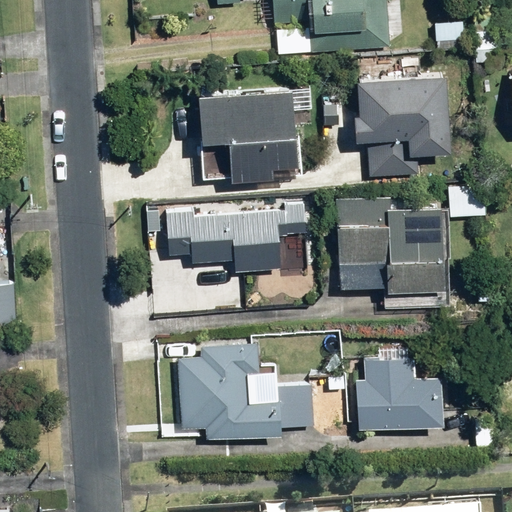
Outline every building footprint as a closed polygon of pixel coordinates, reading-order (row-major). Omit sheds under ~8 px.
[(274,0),(275,18),(314,17),(314,24),(360,23),(360,45),(388,44),(387,0),(274,0)] [(310,23),(280,22),(279,49),(310,49),(310,23)] [(362,104),(358,104),(358,128),(367,128),(366,170),(407,171),(408,145),(451,147),(453,67),(363,65),(362,104)] [(232,131),(234,174),(276,171),(276,157),(300,156),(295,81),(201,86),(204,132),(232,131)] [(452,182),(451,209),(487,210),(488,183),(452,182)] [(393,197),(393,191),(338,192),(341,278),(390,277),(390,283),(447,282),(445,196),(423,196),(423,209),(411,209),(411,197),(393,197)] [(194,209),(194,203),(167,204),(168,248),(192,247),(193,256),(236,254),(236,266),(282,264),(280,230),(307,229),(306,198),(286,199),(287,205),(194,209)] [(0,319),(14,320),(15,280),(0,279),(0,319)] [(209,431),(283,426),(283,422),(280,391),(253,393),(251,365),(262,364),(260,338),(202,342),(203,351),(179,353),(184,423),(208,421),(209,431)] [(358,371),(360,421),(448,417),(445,367),(417,369),(416,352),(366,354),(367,371),(358,371)] [(315,419),(311,377),(280,380),(280,391),(283,422),(315,419)]
